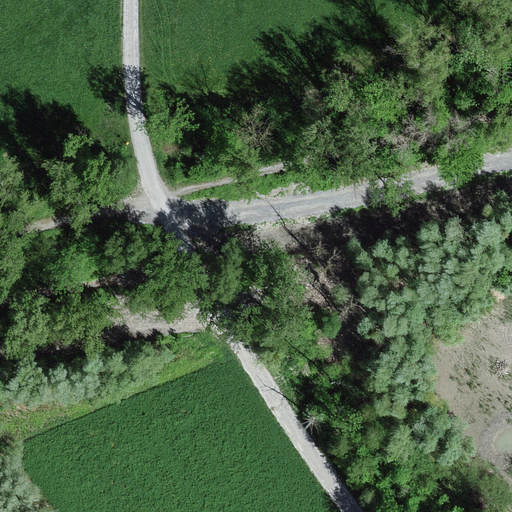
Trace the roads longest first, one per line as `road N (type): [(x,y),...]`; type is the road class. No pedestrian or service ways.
road 1 (track): [(362,511),(200,277),(158,200),(133,116),(132,0)]
road 2 (track): [(164,211),(511,151)]
